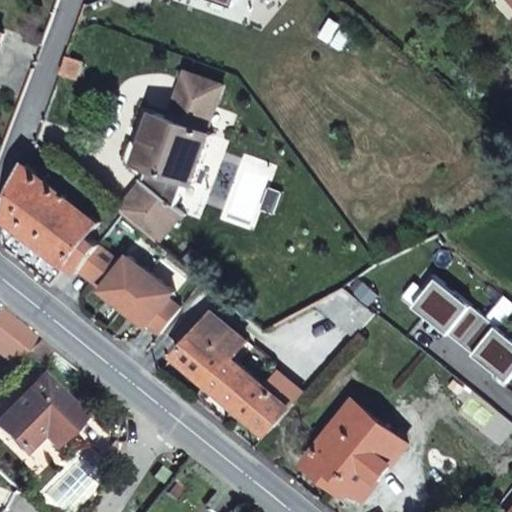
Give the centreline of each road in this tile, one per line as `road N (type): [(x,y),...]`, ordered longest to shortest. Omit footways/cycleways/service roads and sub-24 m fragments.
road 1 (secondary): [(0,274),(169,413)]
road 2 (unclassified): [(73,0),(0,188)]
road 3 (secondary): [(169,413),(292,511)]
road 4 (residential): [(169,413),(97,511)]
